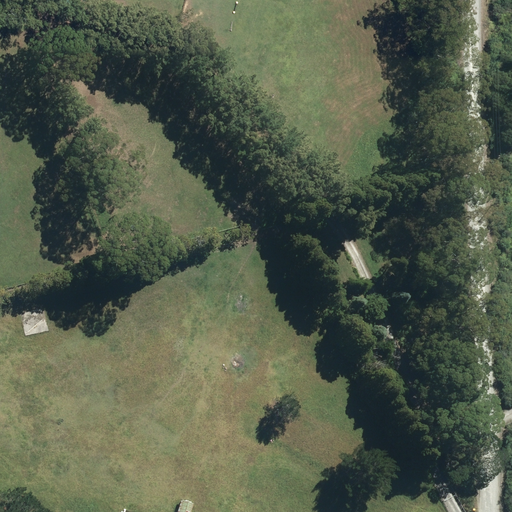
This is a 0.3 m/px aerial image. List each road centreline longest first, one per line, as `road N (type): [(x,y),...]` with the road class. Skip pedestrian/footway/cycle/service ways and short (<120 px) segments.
road 1 (unknown): [(483,511),(430,451),(343,237),(198,79),(115,32),(1,0)]
road 2 (unclassified): [(491,511),(471,0)]
